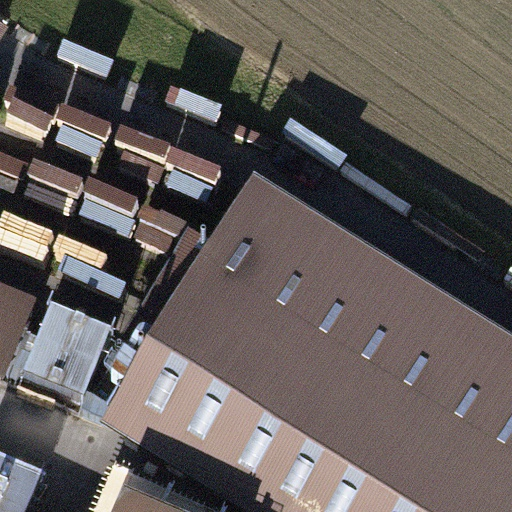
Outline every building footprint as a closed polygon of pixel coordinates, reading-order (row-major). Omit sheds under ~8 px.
[(0,123),(7,123),(8,87),(0,86),(0,123)] [(197,272),(232,188),(22,100),(8,134),(165,200),(156,221),(104,198),(91,227),(197,272)] [(7,261),(56,280),(87,200),(0,165),(0,191),(29,203),(7,261)] [(511,511),(511,343),(256,184),(102,430),(235,511),(511,511)] [(37,305),(0,289),(0,382),(4,384),(37,305)] [(112,334),(54,309),(25,378),(83,402),(112,334)] [(0,511),(158,511),(126,498),(120,511),(34,511),(50,475),(0,453),(0,511)]
